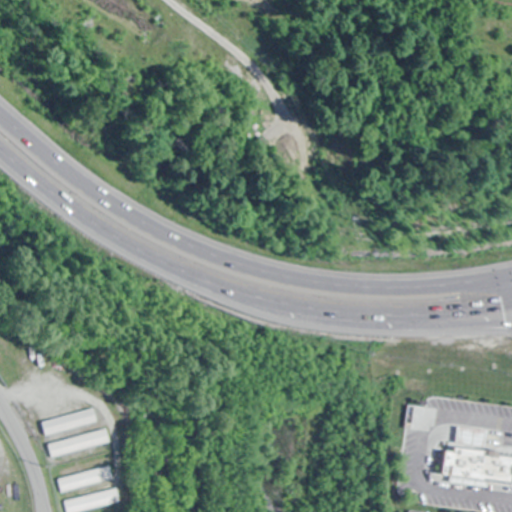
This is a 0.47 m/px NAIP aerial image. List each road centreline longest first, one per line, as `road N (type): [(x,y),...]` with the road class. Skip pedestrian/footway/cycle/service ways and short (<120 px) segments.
road 1 (primary): [(511,268),(399,283),(270,268),(148,220),(0,109)]
road 2 (primary): [(0,152),(102,231),(224,288),(357,314),(511,302)]
road 3 (residential): [(177,0),(272,94),(285,121),(278,136)]
